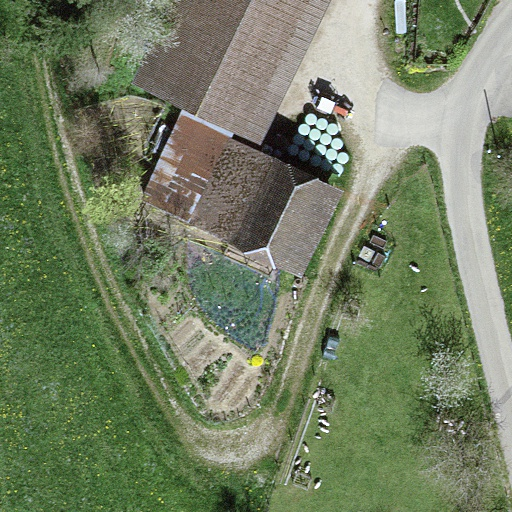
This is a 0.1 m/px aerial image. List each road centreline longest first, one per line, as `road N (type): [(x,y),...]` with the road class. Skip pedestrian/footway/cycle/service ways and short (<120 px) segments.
road 1 (track): [(396,113),(285,423),(264,448),(231,455),(198,445),(178,423),(116,306),(78,202),(35,0)]
road 2 (unclassified): [(511,413),(462,170),(471,105),(511,28)]
road 3 (track): [(464,126),(396,113),(376,101),(359,51),(361,0)]
